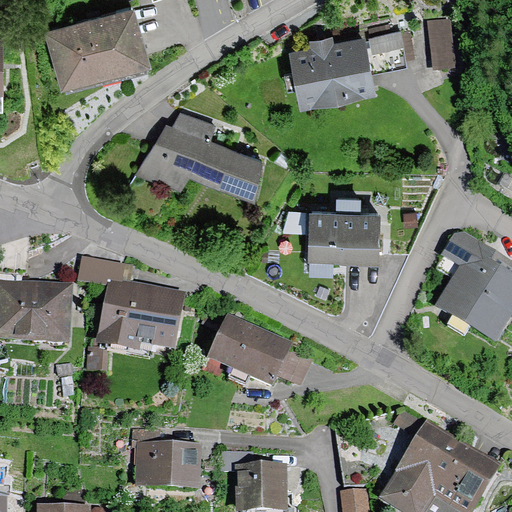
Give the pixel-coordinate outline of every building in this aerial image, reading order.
[(131,5),(50,28),(64,79),(146,55),(131,5)] [(453,68),(449,23),(429,26),(431,42),(434,42),(436,65),(438,70),(453,68)] [(400,32),(370,38),(376,67),(406,61),(400,32)] [(317,48),(294,53),(302,94),(341,87),(342,92),(372,86),(362,39),(330,45),(328,37),(315,40),(317,48)] [(214,125),(186,115),(177,129),(174,127),(160,148),(153,145),(136,172),(165,182),(175,166),(255,195),(262,160),(209,141),(214,125)] [(337,212),(312,211),(310,253),(377,254),(378,213),(359,213),(359,198),(338,198),(337,212)] [(438,268),(463,283),(449,306),(475,321),(471,327),(493,340),(510,312),(511,313),(511,312),(511,268),(507,266),(508,264),(463,237),(456,238),(438,268)] [(0,274),(21,276),(23,254),(0,252),(0,274)] [(111,290),(125,293),(130,267),(84,258),(79,285),(111,291),(111,290)] [(21,276),(0,274),(0,337),(65,341),(68,290),(36,288),(35,297),(20,296),(21,276)] [(111,290),(111,291),(101,344),(135,350),(138,336),(154,338),(153,345),(172,348),(181,299),(162,295),(161,299),(125,293),(111,290)] [(288,350),(241,329),(242,327),(230,322),(213,361),(271,387),(288,350)] [(309,361),(291,353),(281,375),(300,383),(309,361)] [(424,425),(402,413),(395,424),(418,436),(424,425)] [(470,511),(497,468),(429,426),(383,501),(401,511),(470,511)] [(133,447),(141,448),(140,486),(195,488),(197,450),(158,448),(159,433),(133,432),(133,447)] [(251,454),(221,452),(221,472),(240,472),(240,511),(283,511),(283,471),(251,471),(251,454)] [(366,511),(364,491),(344,493),(346,511),(366,511)]
